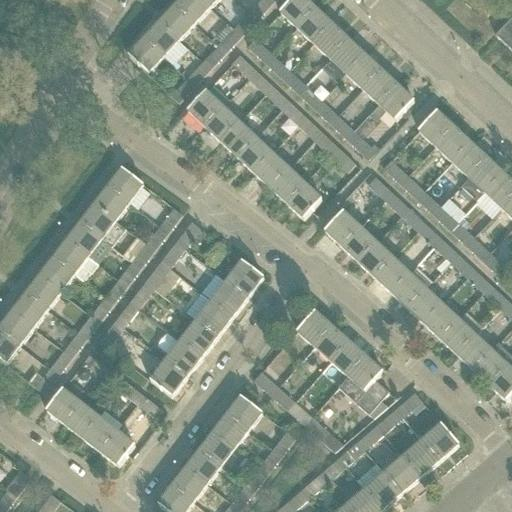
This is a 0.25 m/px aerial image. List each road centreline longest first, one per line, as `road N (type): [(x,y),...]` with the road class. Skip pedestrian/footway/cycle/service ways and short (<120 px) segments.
road 1 (residential): [(309,275),(55,96)]
road 2 (residential): [(128,511),(309,275)]
road 3 (residential): [(511,462),(309,275)]
road 4 (residential): [(511,127),(376,0)]
road 5 (residential): [(105,511),(0,433)]
